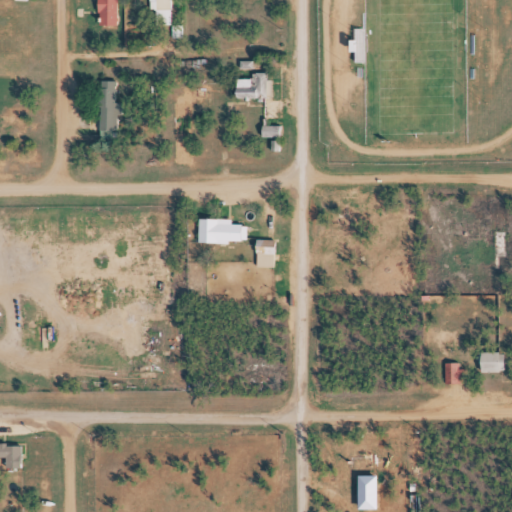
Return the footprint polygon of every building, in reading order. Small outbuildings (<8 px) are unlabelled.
[(102,0),(103,9),(105,9),(105,21),(124,21),(123,0),(102,0)] [(148,0),(148,25),(167,26),(166,0),(148,0)] [(153,0),(153,6),(160,6),(160,23),(176,23),(176,0),(153,0)] [(242,85),(243,98),(270,97),(270,70),(256,70),(257,84),(242,85)] [(102,79),(103,140),(127,140),(126,78),(102,79)] [(267,123),(267,135),(288,135),(287,123),(267,123)] [(340,209),(340,229),(362,229),(362,209),(340,209)] [(365,213),(365,225),(392,225),(392,213),(365,213)] [(489,269),(503,269),(503,213),(484,213),(484,233),(489,233),(489,269)] [(203,214),(203,241),(233,242),(233,238),(248,238),(248,222),(238,222),(238,215),(203,214)] [(382,216),(356,216),(356,229),(382,229),(382,216)] [(261,238),(261,266),(280,266),(280,238),(261,238)] [(486,349),(487,370),(511,370),(511,348),(486,349)] [(476,372),(496,372),(496,352),(476,352),(476,372)] [(451,359),(452,381),(468,380),(467,358),(451,359)] [(243,363),(243,383),(266,383),(266,363),(243,363)] [(0,443),(0,458),(10,458),(10,465),(26,465),(26,443),(0,443)] [(241,453),(242,469),(262,469),(262,452),(241,453)] [(346,491),(369,491),(369,456),(346,456),(346,491)]
